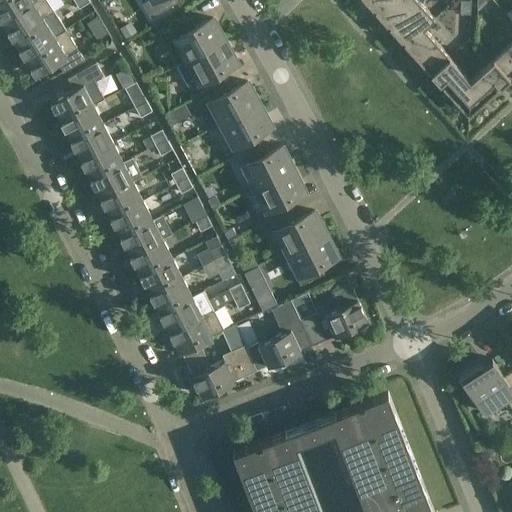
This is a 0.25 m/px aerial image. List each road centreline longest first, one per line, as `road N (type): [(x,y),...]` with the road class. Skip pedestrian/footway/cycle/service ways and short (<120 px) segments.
road 1 (residential): [(413,343),(240,0)]
road 2 (residential): [(169,437),(0,102)]
road 3 (residential): [(169,437),(413,343)]
road 4 (residential): [(482,511),(413,343)]
